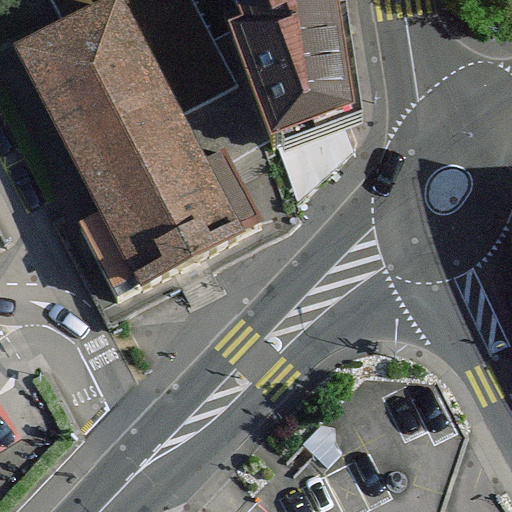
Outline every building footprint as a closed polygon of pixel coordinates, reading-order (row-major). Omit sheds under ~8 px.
[(161,0),(135,0),(33,48),(112,214),(83,227),(125,316),(278,244),(161,0)] [(60,0),(73,26),(119,4),(117,0),(60,0)] [(335,0),(227,0),(243,44),(340,27),(335,0)] [(351,132),(340,27),(243,44),(229,46),(274,163),(351,132)] [(508,511),(466,436),(435,390),(426,376),(389,367),(359,371),(342,386),(308,420),(260,468),(212,503),(206,511),(508,511)]
